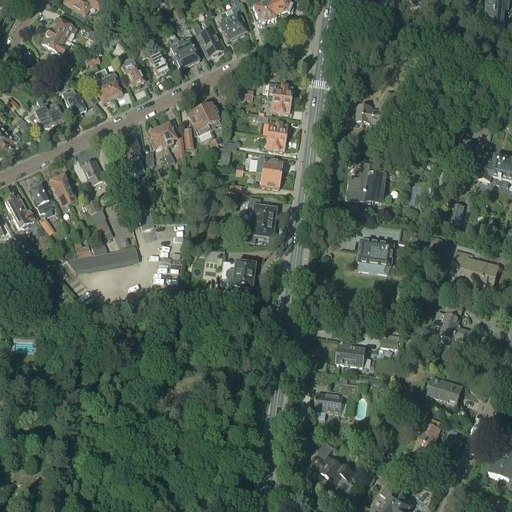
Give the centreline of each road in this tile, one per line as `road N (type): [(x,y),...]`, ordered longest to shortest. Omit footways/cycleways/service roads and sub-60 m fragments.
road 1 (primary): [(266,485),(322,58)]
road 2 (residential): [(0,179),(263,56),(322,58)]
road 3 (track): [(200,511),(236,412),(229,394),(200,380),(173,390),(146,430),(151,480),(168,511)]
road 4 (track): [(236,412),(248,379),(235,347),(196,342),(146,362),(123,416),(109,511)]
road 5 (track): [(146,362),(123,338),(107,341),(91,352),(77,384),(72,474),(83,511)]
road 6 (residential): [(511,110),(463,80),(327,29)]
road 7 (residential): [(455,491),(511,339)]
road 8 (track): [(85,365),(100,440),(102,511)]
road 9 (track): [(186,511),(173,466),(182,430),(203,418),(231,433)]
road 10 (track): [(4,511),(21,460),(44,468),(33,511)]
